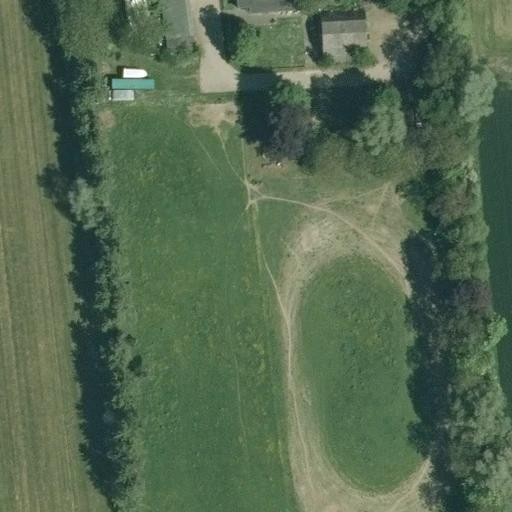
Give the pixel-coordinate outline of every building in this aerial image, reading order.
[(187,0),(160,0),(166,43),(193,39),(187,0)] [(237,0),(238,4),(275,1),(276,13),(301,11),(299,0),(237,0)] [(322,64),(368,62),(365,13),(321,15),(322,64)] [(286,14),(287,43),(298,42),(297,14),(286,14)] [(380,17),(381,30),(400,29),(399,15),(380,17)]
